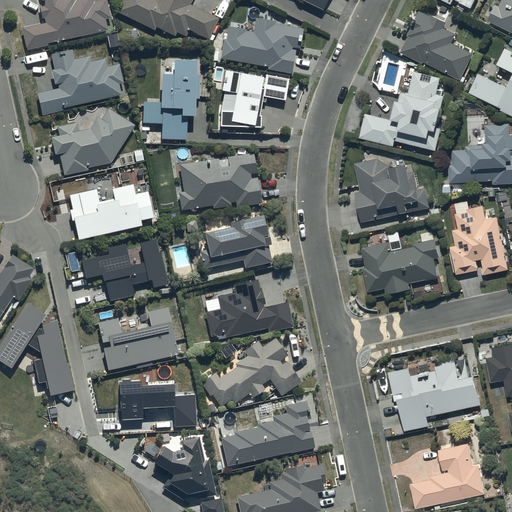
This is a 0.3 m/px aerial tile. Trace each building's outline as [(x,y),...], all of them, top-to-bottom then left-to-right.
[(44,24),(21,28),(25,51),(47,46),(46,44),(106,31),(104,19),(108,19),(104,0),(101,0),(93,2),(93,0),(38,0),(40,4),(37,5),(40,19),(43,18),(44,24)] [(121,0),(115,12),(153,31),(155,28),(173,37),(175,33),(184,37),(187,31),(211,42),(214,36),(210,35),(217,19),(189,5),(191,0),(121,0)] [(298,0),(299,0),(321,11),(326,0),(298,0)] [(441,0),(450,4),(452,0),(470,9),(474,0),(441,0)] [(511,0),(500,0),(498,7),(494,5),(487,21),(511,33),(511,0)] [(407,37),(399,53),(421,63),(421,61),(458,78),(470,53),(451,44),(455,35),(442,29),(446,22),(431,15),(430,17),(419,11),(415,19),(413,18),(410,24),(411,25),(406,36),(407,37)] [(225,40),(222,39),(219,59),(267,67),(266,70),(289,74),(294,48),(298,49),(301,29),(273,24),(274,22),(254,19),(252,32),(227,28),(225,40)] [(511,51),(503,47),(495,64),(511,72),(505,86),(477,73),(468,92),(500,108),(499,110),(511,116),(511,51)] [(57,89),(36,94),(41,116),(61,111),(60,108),(119,95),(117,85),(122,84),(119,67),(115,68),(114,66),(106,68),(104,59),(89,62),(88,57),(73,60),(71,50),(50,55),(53,70),(49,71),(52,85),(55,84),(57,89)] [(157,103),(141,103),(141,124),(160,124),(159,139),(184,139),(184,117),(191,117),(191,99),(198,99),(198,76),(193,76),(193,63),(168,62),(168,72),(162,72),(161,75),(158,75),(157,103)] [(261,77),(223,70),(219,91),(234,94),(230,112),(218,112),(218,127),(259,128),(259,116),(257,116),(260,102),(264,103),(265,98),(284,101),(288,80),(264,76),(261,89),(259,89),(261,77)] [(388,119),(364,113),(358,137),(392,145),(393,140),(434,150),(439,128),(433,127),(434,123),(436,124),(438,119),(435,118),(438,109),(440,110),(443,96),(441,95),(442,89),(436,88),(439,77),(412,70),(407,92),(400,90),(397,101),(393,100),(388,119)] [(58,136),(48,138),(52,156),(57,154),(62,176),(86,170),(86,168),(110,162),(133,126),(107,110),(100,121),(95,118),(87,130),(78,132),(75,122),(56,127),(58,136)] [(465,149),(451,150),(452,163),(448,164),(448,182),(492,180),(492,183),(511,182),(511,134),(508,134),(508,123),(484,124),(484,138),(486,138),(486,142),(481,142),(481,145),(465,145),(465,149)] [(142,149),(133,151),(135,161),(144,160),(142,149)] [(216,159),(178,165),(182,193),(177,193),(180,210),(211,206),(212,208),(229,205),(228,202),(235,202),(235,207),(260,203),(256,176),(249,177),(249,174),(255,173),(252,154),(226,158),(226,160),(216,161),(216,159)] [(377,158),(354,163),(359,192),(353,193),(359,222),(398,214),(398,213),(428,208),(424,187),(416,188),(412,164),(404,166),(403,163),(388,166),(377,158)] [(144,161),(134,164),(135,169),(146,167),(144,161)] [(94,190),(68,196),(71,210),(66,211),(69,222),(71,221),(76,241),(140,226),(139,220),(152,217),(146,192),(134,195),(131,185),(109,190),(112,200),(97,203),(94,190)] [(475,259),(478,259),(480,258),(482,267),(480,268),(482,275),(486,274),(509,269),(494,208),(483,211),(482,204),(465,208),(466,211),(454,214),(457,228),(451,229),(455,244),(448,246),(455,274),(477,269),(475,259)] [(227,227),(200,233),(202,240),(195,241),(201,269),(242,260),(243,267),(269,262),(266,245),(267,245),(260,214),(226,222),(227,227)] [(197,230),(194,218),(183,221),(186,232),(197,230)] [(146,232),(139,233),(140,240),(147,239),(146,232)] [(109,254),(82,261),(86,278),(102,274),(103,281),(105,280),(109,301),(134,295),(132,284),(152,280),(153,287),(168,284),(161,252),(159,252),(156,239),(140,243),(144,263),(130,267),(125,244),(108,248),(109,254)] [(434,239),(413,243),(413,246),(390,251),(388,241),(360,247),(364,267),(362,267),(366,291),(384,288),(385,294),(409,289),(408,284),(437,278),(433,257),(438,256),(434,239)] [(18,300),(30,279),(27,277),(33,268),(10,254),(0,270),(0,312),(10,296),(18,300)] [(258,280),(232,285),(234,292),(215,296),(218,309),(204,312),(209,337),(215,336),(216,340),(266,329),(267,333),(292,327),(286,301),(264,307),(258,280)] [(63,363),(56,321),(52,321),(37,324),(43,314),(25,303),(0,342),(0,362),(7,367),(23,343),(36,351),(38,360),(31,361),(35,384),(43,383),(46,397),(72,392),(67,363),(66,362),(63,363)] [(177,355),(167,307),(145,311),(148,327),(119,332),(117,319),(95,323),(99,343),(106,341),(107,347),(100,348),(105,370),(177,355)] [(278,396),(299,383),(285,361),(280,364),(278,360),(285,356),(274,337),(273,338),(261,346),(257,340),(242,349),(246,356),(234,363),(236,366),(218,377),(215,373),(200,383),(209,397),(211,396),(218,406),(218,407),(230,399),(233,403),(248,393),(251,397),(263,390),(260,385),(260,384),(268,379),(278,396)] [(492,356),(485,357),(484,357),(489,382),(502,380),(506,397),(508,396),(511,396),(511,401),(511,412),(508,413),(511,431),(511,430),(511,342),(490,347),(492,356)] [(476,394),(473,375),(457,378),(454,361),(433,365),(434,370),(409,375),(408,368),(387,372),(393,401),(396,401),(402,431),(428,426),(426,416),(480,405),(478,394),(476,394)] [(141,381),(119,382),(121,419),(144,418),(144,408),(174,406),(175,426),(197,425),(195,395),(175,396),(174,384),(142,386),(141,381)] [(233,435),(218,438),(224,466),(312,446),(306,420),(309,419),(305,400),(283,405),(285,414),(271,417),(271,421),(256,424),(257,427),(233,433),(233,435)] [(159,446),(149,460),(169,474),(164,482),(183,495),(188,494),(195,499),(214,495),(208,459),(203,460),(199,437),(180,441),(180,444),(177,444),(178,449),(168,451),(159,446)] [(409,483),(414,508),(484,494),(478,465),(473,466),(468,442),(436,449),(442,474),(429,477),(429,479),(409,483)] [(284,472),(280,473),(279,469),(267,472),(269,482),(267,482),(269,489),(235,496),(238,511),(313,511),(318,511),(314,493),(321,491),(319,484),(324,483),(321,465),(305,468),(304,464),(283,468),(284,472)] [(221,511),(220,499),(198,502),(200,511),(221,511)]
